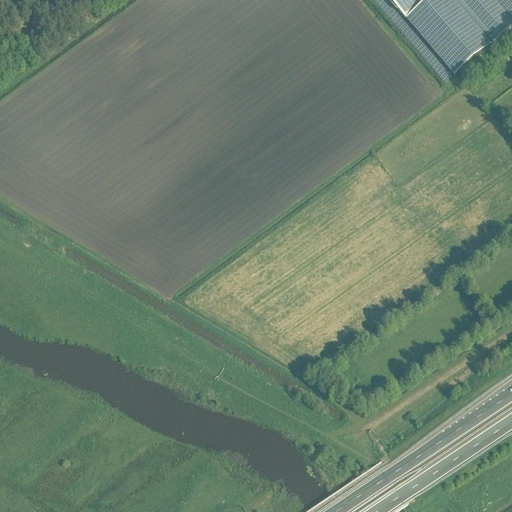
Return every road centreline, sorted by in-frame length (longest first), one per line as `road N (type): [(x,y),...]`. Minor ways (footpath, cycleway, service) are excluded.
road 1 (trunk): [(511,394),(337,511)]
road 2 (unclassified): [(355,437),(511,333)]
road 3 (trunk): [(378,511),(511,422)]
